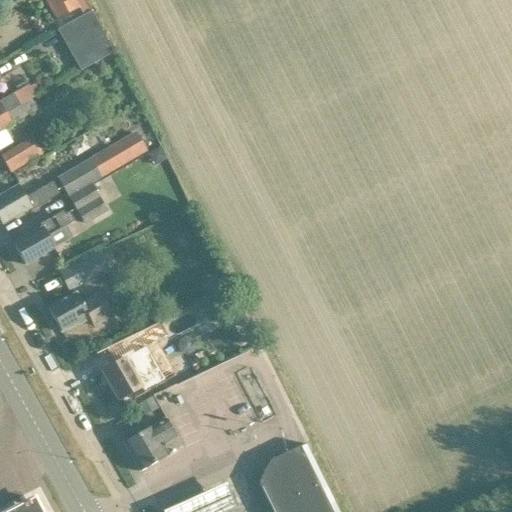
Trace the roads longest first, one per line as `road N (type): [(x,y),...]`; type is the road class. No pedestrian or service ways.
road 1 (residential): [(92,445),(0,288)]
road 2 (secondary): [(0,361),(82,511)]
